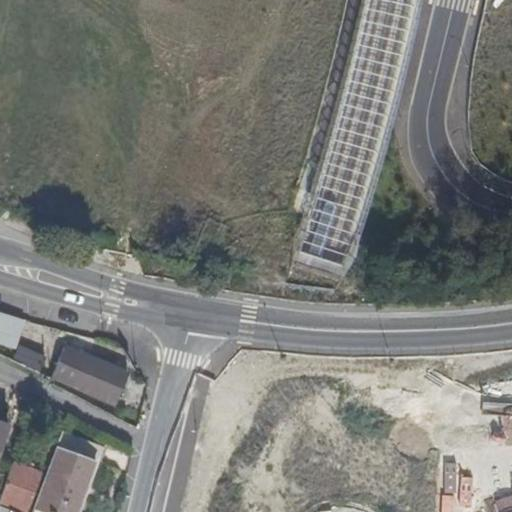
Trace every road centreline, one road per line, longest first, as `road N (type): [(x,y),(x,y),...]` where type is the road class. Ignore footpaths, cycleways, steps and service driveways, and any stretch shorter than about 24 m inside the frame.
road 1 (primary): [(511,323),(349,331),(188,311)]
road 2 (unclassified): [(511,214),(476,204),(450,184),(427,138),(454,0)]
road 3 (primary): [(188,311),(0,265)]
road 4 (residential): [(0,370),(158,446)]
road 5 (residential): [(188,311),(158,446)]
